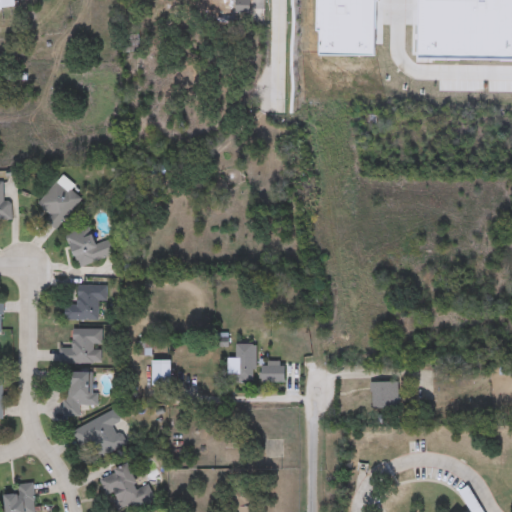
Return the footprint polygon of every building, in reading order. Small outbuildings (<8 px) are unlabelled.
[(0,0),(14,0),(15,7),(0,9),(0,0)] [(264,0),(264,24),(249,24),(250,15),(235,14),(234,19),(199,17),(199,0),(264,0)] [(317,0),(375,0),(375,56),(320,55),(320,31),(317,31),(317,0)] [(511,0),(420,0),(420,57),(511,58),(511,0)] [(46,221),(50,215),(38,205),(58,181),(82,201),(57,230),(46,221)] [(12,202),(12,225),(0,225),(0,182),(4,182),(4,202),(12,202)] [(80,269),(67,235),(90,227),(97,246),(113,240),(118,254),(80,269)] [(99,321),(65,321),(65,306),(78,306),(78,287),(108,287),(108,302),(99,302),(99,321)] [(102,330),(102,364),(60,364),(60,349),(73,349),(73,330),(102,330)] [(257,346),(257,384),(237,384),(237,346),(257,346)] [(262,385),(262,368),(285,368),(285,385),(262,385)] [(67,373),(96,373),(96,406),(81,406),(81,418),(67,417),(67,373)] [(399,383),(399,408),(372,408),(372,383),(399,383)] [(122,423),(117,426),(127,445),(100,459),(92,442),(81,447),(74,432),(116,410),(122,423)] [(121,511),(114,511),(104,475),(131,467),(136,488),(150,484),(155,502),(121,511)] [(35,511),(6,511),(6,495),(19,494),(19,485),(35,484),(35,511)]
